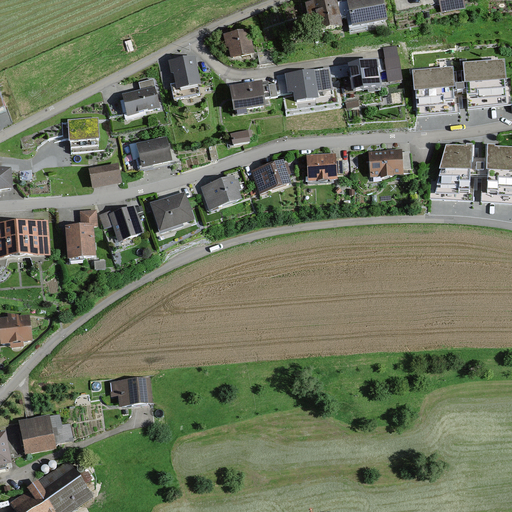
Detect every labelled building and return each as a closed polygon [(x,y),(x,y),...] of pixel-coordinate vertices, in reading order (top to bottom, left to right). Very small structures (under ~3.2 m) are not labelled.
[(341,0),(339,0),(313,5),(318,34),(347,28),(341,0)] [(388,0),(357,0),(354,1),(361,29),(394,22),(388,0)] [(467,0),(454,0),(444,2),(446,13),(470,8),(467,0)] [(254,30),(229,36),(234,59),(259,53),(254,30)] [(389,83),(404,81),(400,46),(385,47),(389,83)] [(199,58),(173,63),(175,75),(180,74),(183,90),(204,87),(199,58)] [(377,61),(348,65),(352,90),(380,86),(377,61)] [(503,62),(464,65),(467,108),(507,105),(503,62)] [(453,69),(413,73),(417,116),(457,113),(453,69)] [(315,72),(290,75),(293,100),(318,96),(315,72)] [(144,94),(127,98),(132,119),(162,112),(155,82),(141,85),(144,94)] [(268,82),(230,88),(234,114),(266,109),(265,100),(278,98),(276,85),(269,86),(268,82)] [(98,119),(69,121),(71,144),(100,142),(98,119)] [(253,132),(236,136),(238,145),(255,142),(253,132)] [(167,140),(137,147),(142,170),(160,166),(172,163),(167,140)] [(466,149),(446,148),(435,193),(435,199),(472,200),(473,147),(466,147),(466,149)] [(495,148),(488,148),(486,203),(511,203),(511,150),(495,150),(495,148)] [(402,151),(369,154),(370,179),(404,176),(402,151)] [(330,155),(307,156),(308,184),(338,183),(336,155),(330,155)] [(263,168),(251,172),(260,197),(292,186),(289,177),(292,176),(288,164),(285,165),(284,161),(263,168)] [(118,165),(89,171),(93,191),(122,185),(118,165)] [(0,166),(0,192),(13,191),(11,168),(0,166)] [(210,185),(201,188),(209,213),(242,201),(239,192),(242,191),(238,180),(235,181),(234,177),(210,185)] [(170,198),(150,204),(160,234),(195,222),(185,193),(170,198)] [(110,212),(99,216),(104,230),(112,227),(118,245),(145,236),(135,207),(123,211),(111,215),(110,212)] [(76,226),(65,227),(67,261),(96,259),(94,229),(99,229),(98,211),(80,213),(81,226),(76,226)] [(4,228),(0,227),(0,260),(53,255),(50,223),(32,225),(4,228)] [(34,317),(4,321),(7,346),(38,342),(34,317)] [(150,379),(110,384),(111,398),(118,398),(119,410),(153,406),(150,379)] [(53,417),(23,423),(30,455),(60,449),(53,417)] [(16,456),(24,455),(23,433),(15,433),(16,456)] [(10,434),(0,435),(0,467),(16,464),(10,434)] [(74,511),(93,499),(69,464),(12,504),(17,511),(74,511)]
